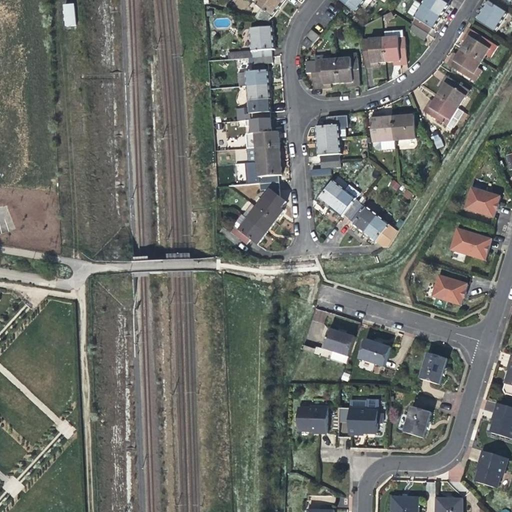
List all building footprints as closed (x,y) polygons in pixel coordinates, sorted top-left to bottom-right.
[(255,0),(253,3),(261,9),(272,17),(273,18),(280,9),(286,0),(255,0)] [(339,0),(356,13),(366,0),(339,0)] [(448,4),(450,0),(424,0),(421,5),(442,18),(448,10),(450,6),(448,4)] [(477,21),(494,32),(506,12),(489,2),(483,11),(477,21)] [(62,4),(64,27),(75,26),(74,3),(62,4)] [(408,12),(413,16),(419,6),(414,3),(408,12)] [(412,24),(414,25),(429,35),(433,29),(434,30),(438,24),(442,18),(421,5),(413,17),(416,19),(412,24)] [(272,17),(261,9),(254,18),(269,21),(272,17)] [(426,40),(429,35),(414,25),(412,28),(413,32),(426,40)] [(251,52),(253,52),(272,50),(275,50),(274,38),(273,27),(249,29),(251,51),(251,52)] [(486,56),(494,44),(470,29),(466,35),(470,37),(467,43),(462,49),(482,62),(486,56)] [(306,38),(314,44),(320,37),(312,31),(306,38)] [(405,37),(384,39),(386,62),(393,62),(401,61),(401,66),(407,66),(405,37)] [(365,69),(371,69),(371,64),(378,63),(386,62),(384,39),(363,40),(365,69)] [(497,47),(494,44),(486,56),(490,58),(497,47)] [(447,64),(471,80),(478,69),(482,62),(462,49),(458,56),(454,61),(450,59),(447,64)] [(272,50),(253,52),(254,59),(273,57),(272,50)] [(229,61),(254,59),(253,52),(251,52),(251,51),(229,53),(229,61)] [(353,82),(353,87),(360,86),(358,58),(345,59),(337,60),(339,84),(347,83),(353,82)] [(314,90),(324,89),(324,85),(331,84),(339,84),(337,60),(329,61),(316,62),(312,62),(314,90)] [(482,71),(478,69),(471,80),(475,82),(482,71)] [(267,71),(246,73),(247,87),(268,86),(268,79),(267,71)] [(240,88),(247,87),(246,73),(239,74),(240,88)] [(446,76),(443,81),(446,83),(442,89),(438,96),(459,109),(470,91),(446,76)] [(249,109),(270,107),(269,98),(268,86),(247,87),(249,109)] [(447,126),(459,109),(438,96),(434,102),(430,108),(427,106),(423,111),(447,126)] [(270,107),(249,109),(250,121),(271,119),(270,107)] [(250,121),(249,109),(242,109),(243,121),(250,121)] [(414,112),(407,112),(407,117),(402,117),(393,118),(395,142),(416,141),(414,112)] [(374,144),(395,142),(393,118),(385,118),(379,119),(378,114),(372,115),(374,144)] [(328,119),(328,127),(338,126),(348,126),(347,117),(328,119)] [(338,126),(328,127),(316,128),(317,136),(317,142),(339,140),(338,126)] [(348,128),(348,126),(338,126),(339,140),(346,140),(346,128),(348,128)] [(280,132),(255,134),(256,148),(281,146),(280,140),(280,132)] [(432,136),(436,149),(443,146),(439,134),(432,136)] [(320,156),(321,163),(341,162),(339,140),(317,142),(318,152),(318,157),(320,156)] [(256,148),(257,163),(282,161),(281,154),(281,146),(256,148)] [(248,163),(257,163),(256,148),(247,149),(248,163)] [(259,178),(260,177),(279,176),(283,176),(282,168),(282,161),(257,163),(259,178)] [(321,163),(321,170),(331,169),(341,168),(341,162),(321,163)] [(332,175),(331,169),(321,170),(312,170),(312,177),(332,175)] [(397,191),(400,185),(392,180),(389,186),(397,191)] [(271,190),(280,189),(279,182),(260,184),(261,191),(271,190)] [(326,205),(331,209),(345,191),(333,182),(319,200),(326,205)] [(498,204),(501,194),(472,185),(466,206),(494,215),(498,204)] [(348,186),(345,191),(356,200),(360,195),(348,186)] [(280,189),(271,190),(281,198),(280,189)] [(286,202),(281,198),(271,190),(257,207),(276,222),(285,211),(281,208),(283,206),(286,202)] [(344,215),(356,200),(345,191),(331,209),(337,214),(342,218),(344,215)] [(356,200),(344,215),(349,219),(361,203),(356,200)] [(358,231),(364,235),(378,216),(361,203),(349,219),(355,223),(352,226),(358,231)] [(273,227),(276,222),(257,207),(253,204),(244,216),(248,219),(267,234),(273,227)] [(235,224),(236,228),(239,230),(248,219),(244,216),(242,215),(235,224)] [(375,244),(378,241),(390,225),(378,216),(364,235),(370,239),(375,244)] [(248,219),(239,230),(251,240),(259,245),(263,239),(267,234),(248,219)] [(390,225),(378,241),(388,249),(400,233),(390,225)] [(481,257),(487,236),(457,227),(450,248),(481,257)] [(251,240),(239,230),(236,228),(231,233),(240,240),(247,245),(251,240)] [(236,245),(240,240),(231,233),(227,229),(223,234),(236,245)] [(490,237),(487,236),(481,257),(484,258),(486,249),(490,237)] [(439,274),(432,295),(461,303),(464,293),(467,283),(439,274)] [(329,326),(322,346),(332,350),(330,357),(345,362),(347,356),(355,335),(343,331),(329,326)] [(384,365),(390,346),(378,342),(365,338),(359,357),(384,365)] [(419,376),(439,382),(443,369),(446,357),(427,350),(419,376)] [(511,382),(505,380),(502,388),(504,391),(511,393),(511,382)] [(511,404),(497,400),(494,410),(497,411),(496,414),(496,416),(494,416),(490,428),(511,435),(511,432),(511,404)] [(327,432),(328,405),(311,404),(311,406),(298,406),(297,429),(312,430),(313,428),(315,428),(319,429),(319,432),(327,432)] [(403,430),(423,436),(426,423),(430,410),(410,405),(403,430)] [(376,411),(376,409),(364,409),(365,406),(358,406),(348,406),(347,432),(355,432),(356,429),(358,429),(362,429),(362,431),(375,431),(376,420),(381,421),(381,412),(376,411)] [(501,476),(507,456),(482,449),(479,460),(482,461),(481,464),(480,466),(478,466),(474,479),(495,485),(499,475),(501,476)] [(389,511),(415,511),(416,495),(404,495),(390,495),(389,511)] [(434,496),(433,511),(459,511),(461,497),(448,496),(434,496)]
